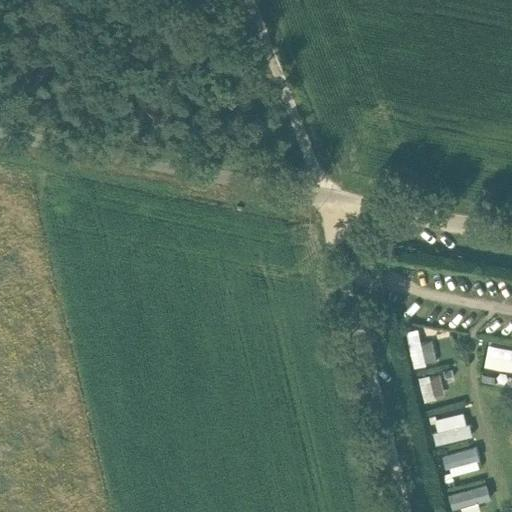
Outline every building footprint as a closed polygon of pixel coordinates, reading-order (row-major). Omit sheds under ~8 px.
[(428,335),(408,339),(413,366),(433,362),(428,335)] [(509,378),(511,366),(511,348),(493,344),(486,372),(509,378)] [(442,374),(420,378),(424,400),(446,396),(442,374)] [(430,419),(437,444),(474,434),(467,409),(430,419)] [(483,464),(478,445),(444,454),(450,474),(483,464)] [(491,483),(451,491),(455,508),(494,500),(491,483)]
